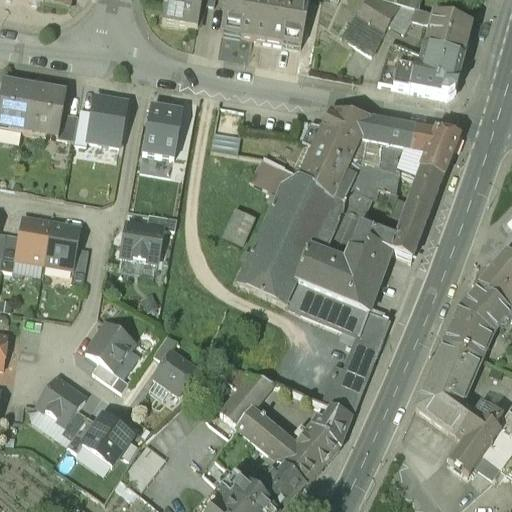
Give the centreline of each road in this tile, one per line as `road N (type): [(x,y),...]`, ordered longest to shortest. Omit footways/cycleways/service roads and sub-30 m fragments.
road 1 (primary): [(339,511),(393,398),(498,121)]
road 2 (residential): [(104,59),(498,121)]
